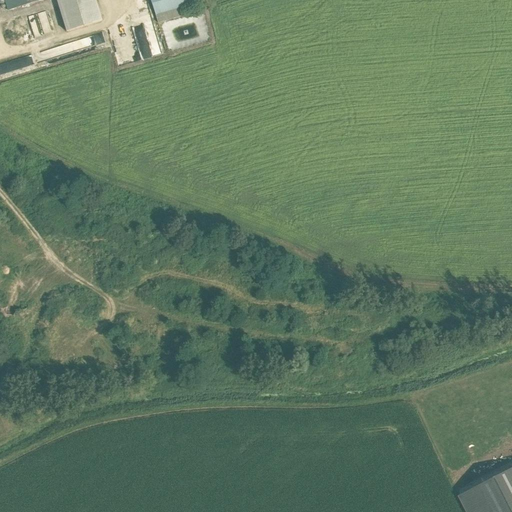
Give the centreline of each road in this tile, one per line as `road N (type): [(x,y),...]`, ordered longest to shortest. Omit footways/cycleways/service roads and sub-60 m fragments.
road 1 (track): [(511,338),(354,384),(174,386),(101,398),(26,425)]
road 2 (track): [(0,191),(66,265),(136,308),(236,333),(332,345),(439,329)]
